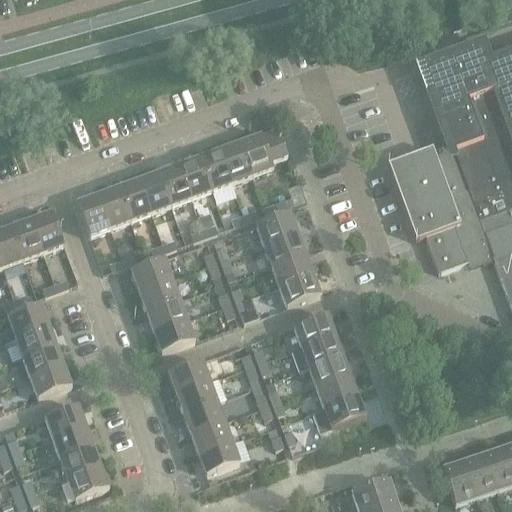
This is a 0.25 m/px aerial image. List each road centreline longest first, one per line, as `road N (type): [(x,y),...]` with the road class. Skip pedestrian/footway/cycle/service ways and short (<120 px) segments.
road 1 (residential): [(110,511),(162,493),(53,176)]
road 2 (residential): [(511,350),(392,293),(320,98)]
road 3 (primary): [(0,78),(279,0)]
road 4 (residential): [(320,98),(300,87),(53,176)]
road 5 (residential): [(320,98),(511,33)]
road 6 (primary): [(177,0),(0,49)]
